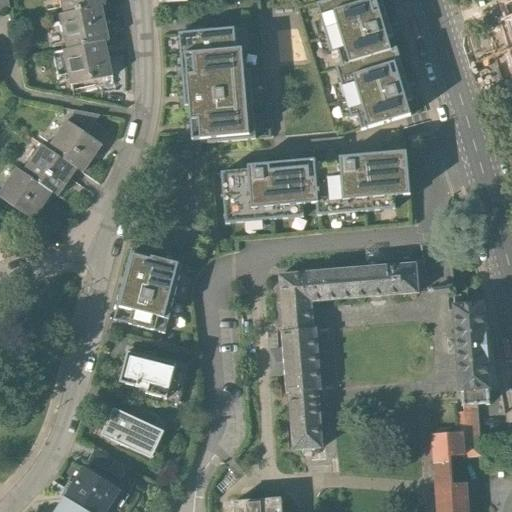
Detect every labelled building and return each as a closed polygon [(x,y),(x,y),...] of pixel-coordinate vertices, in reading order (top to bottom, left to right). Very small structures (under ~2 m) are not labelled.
[(6,0),(0,0),(0,10),(8,9),(6,0)] [(106,5),(104,0),(61,0),(65,14),(102,6),(106,5)] [(381,0),(316,0),(333,52),(338,51),(342,64),(392,48),(390,41),(394,40),(391,30),(381,0)] [(110,42),(102,6),(65,14),(60,15),(67,51),(106,43),(110,42)] [(210,30),(183,33),(187,74),(189,97),(192,122),(193,135),(250,129),(240,27),(210,30)] [(113,77),(106,43),(67,51),(64,52),(71,86),(113,77)] [(342,64),(336,66),(353,119),(358,117),(362,130),(412,115),(410,107),(414,106),(410,93),(395,47),(392,48),(342,64)] [(74,112),(66,124),(86,137),(99,117),(74,112)] [(86,137),(66,124),(48,151),(76,170),(83,175),(101,147),(86,137)] [(58,198),(76,170),(48,151),(41,147),(23,174),(52,193),(58,198)] [(339,163),(315,166),(319,205),(316,205),(317,217),(380,212),(379,200),(410,197),(406,153),(339,159),(339,163)] [(248,172),(221,174),(225,225),(288,220),(287,207),(316,205),(319,205),(315,166),(315,161),(247,167),(248,172)] [(0,198),(33,221),(52,193),(23,174),(16,170),(0,193),(0,198)] [(177,267),(130,256),(119,305),(165,316),(177,267)] [(281,277),(285,334),(315,332),(313,303),(319,302),(390,297),(420,295),(418,267),(376,270),(281,277)] [(488,307),(457,309),(461,394),(492,393),(488,307)] [(287,396),(291,396),(319,394),(322,393),(318,332),(315,332),(285,334),(283,334),(287,396)] [(175,364),(126,352),(119,382),(168,394),(175,364)] [(319,399),(319,394),(291,396),(295,454),(308,453),(323,452),(319,399)] [(462,409),(464,436),(466,458),(482,457),(478,408),(462,409)] [(164,436),(113,412),(101,437),(152,461),(164,436)] [(436,438),(439,487),(455,486),(453,459),(466,458),(464,436),(436,438)] [(115,462),(94,450),(88,461),(109,473),(115,462)] [(83,469),(63,499),(83,511),(111,511),(123,494),(83,469)] [(439,487),(440,511),(467,511),(466,495),(465,485),(455,486),(439,487)] [(83,511),(63,499),(54,511),(83,511)] [(281,511),(281,501),(233,505),(233,511),(281,511)]
